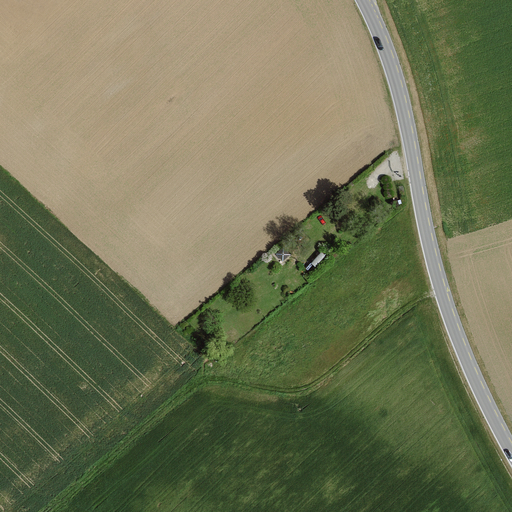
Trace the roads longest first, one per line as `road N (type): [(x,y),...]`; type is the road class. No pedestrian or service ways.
road 1 (tertiary): [(511,450),(443,294),(397,83),(365,0)]
road 2 (track): [(50,511),(201,385),(222,380),(300,391),(443,294)]
